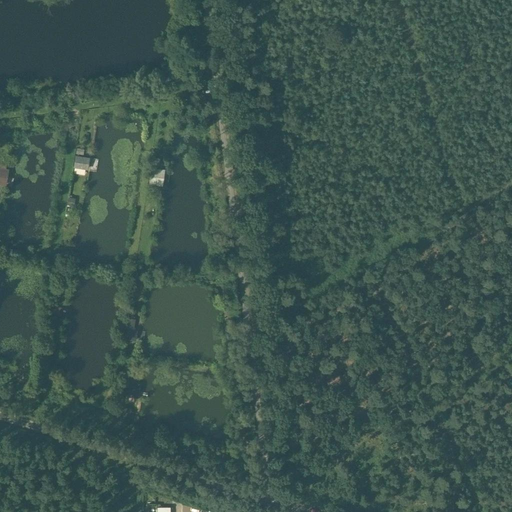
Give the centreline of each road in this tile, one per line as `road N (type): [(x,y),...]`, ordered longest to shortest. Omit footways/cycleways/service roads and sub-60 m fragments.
road 1 (track): [(278,511),(307,477),(229,0)]
road 2 (unclassified): [(207,0),(273,510)]
road 3 (unclassified): [(0,418),(273,510)]
